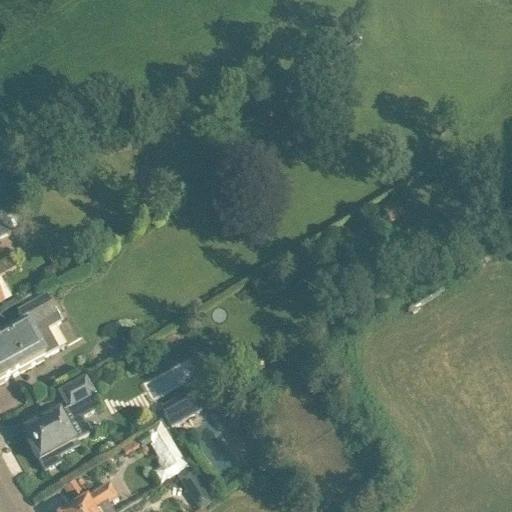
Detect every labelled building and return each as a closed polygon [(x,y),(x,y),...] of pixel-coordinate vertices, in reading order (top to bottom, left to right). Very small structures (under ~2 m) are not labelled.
[(0,241),(11,237),(3,217),(0,218),(0,241)] [(0,264),(0,278),(15,270),(10,259),(0,264)] [(54,266),(43,271),(50,284),(60,279),(54,266)] [(25,329),(6,339),(3,334),(0,335),(0,385),(1,384),(44,361),(43,359),(57,352),(46,333),(60,325),(46,299),(17,315),(25,329)] [(69,410),(59,415),(23,435),(38,464),(39,464),(45,474),(61,465),(55,455),(95,433),(87,418),(101,411),(85,381),(60,394),(69,410)] [(160,427),(149,434),(155,444),(153,445),(158,454),(171,446),(160,427)] [(178,458),(152,474),(161,487),(187,470),(178,458)] [(189,470),(176,479),(184,491),(197,482),(189,470)] [(109,488),(68,511),(111,511),(108,505),(117,500),(109,488)]
